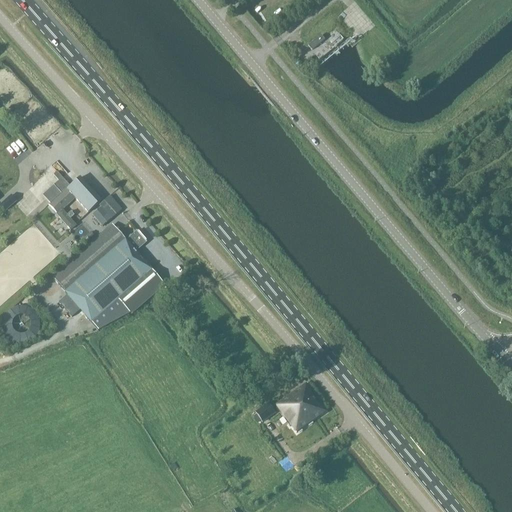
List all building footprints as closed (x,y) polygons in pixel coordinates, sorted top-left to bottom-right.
[(344,41),(340,36),(335,31),(324,40),(321,36),(308,47),(311,51),(319,61),(344,41)] [(69,186),(62,178),(53,186),(61,194),(69,186)] [(79,180),(66,191),(48,206),(69,232),(76,226),(69,218),(73,215),(71,213),(67,216),(62,210),(74,200),(88,215),(101,203),(79,180)] [(11,196),(0,205),(5,211),(16,202),(11,196)] [(101,208),(92,215),(102,227),(105,225),(122,211),(110,197),(99,206),(100,207),(101,208)] [(111,225),(51,277),(65,293),(98,331),(130,315),(131,316),(150,300),(165,287),(151,271),(136,253),(147,244),(137,232),(136,233),(126,242),(125,241),(111,225)] [(86,237),(79,243),(81,245),(88,239),(86,237)] [(318,419),(326,413),(306,384),(275,407),(290,428),(291,427),(296,434),(313,422),(311,420),(316,417),(318,419)] [(262,423),(275,414),(268,404),(255,414),(262,423)]
